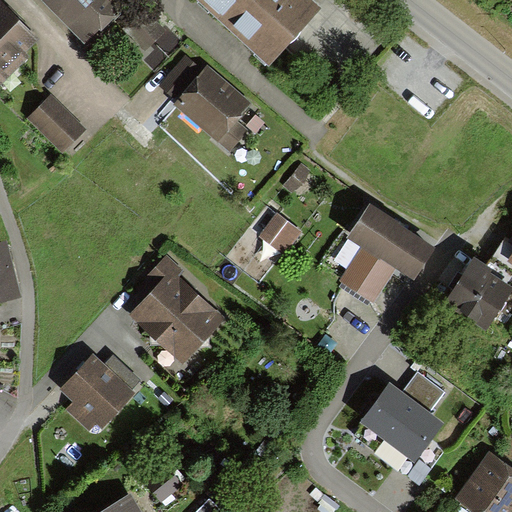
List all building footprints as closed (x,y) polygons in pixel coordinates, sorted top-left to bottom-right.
[(40,0),(40,1),(87,47),(127,6),(120,0),(40,0)] [(317,11),(305,0),(188,0),(268,73),(317,11)] [(0,90),(28,63),(25,60),(40,44),(0,4),(0,90)] [(143,11),(123,31),(146,53),(166,34),(143,11)] [(159,87),(175,100),(200,69),(185,56),(159,87)] [(207,66),(174,106),(230,153),(247,132),(239,125),(255,106),(207,66)] [(62,153),(85,131),(51,98),(29,120),(62,153)] [(309,171),(301,164),(284,186),(292,193),(309,171)] [(437,248),(369,204),(347,239),(362,248),(340,282),(374,305),(396,270),(415,282),(437,248)] [(276,213),(259,235),(284,254),(301,232),(276,213)] [(0,296),(23,291),(8,232),(0,234),(0,296)] [(152,288),(128,314),(183,364),(225,318),(178,275),(183,270),(167,256),(144,281),(152,288)] [(505,276),(475,257),(447,301),(487,327),(511,288),(501,281),(505,276)] [(94,352),(61,389),(74,401),(65,411),(90,433),(98,424),(104,430),(145,384),(112,354),(105,362),(94,352)] [(360,424),(410,461),(439,422),(426,412),(441,391),(414,372),(399,393),(388,385),(360,424)] [(511,511),(511,475),(485,457),(455,499),(473,511),(511,511)] [(144,477),(161,499),(181,484),(182,478),(167,460),(144,477)] [(148,511),(133,484),(83,511),(148,511)] [(21,511),(5,494),(0,498),(0,511),(21,511)] [(210,496),(195,511),(212,511),(219,504),(210,496)]
